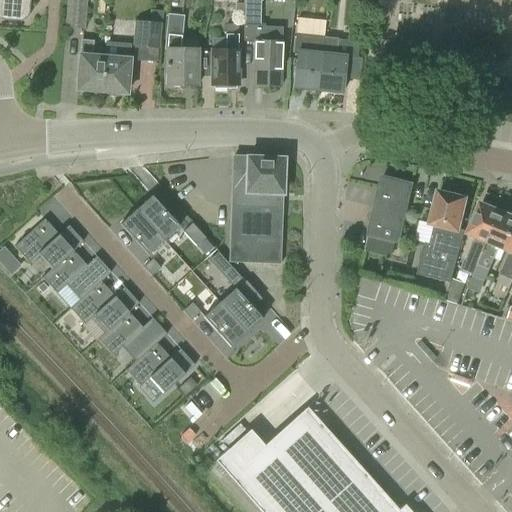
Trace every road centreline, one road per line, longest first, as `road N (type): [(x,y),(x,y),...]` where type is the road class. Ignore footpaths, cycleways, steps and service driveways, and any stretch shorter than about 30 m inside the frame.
road 1 (residential): [(8,150),(88,139),(296,136),(318,149)]
road 2 (residential): [(246,390),(67,202)]
road 3 (residential): [(477,511),(353,379),(324,334)]
road 4 (residential): [(318,149),(378,133),(511,160)]
road 5 (residential): [(324,334),(326,167),(318,149)]
